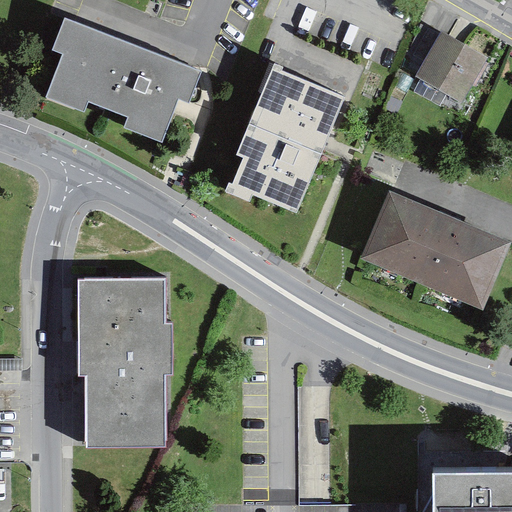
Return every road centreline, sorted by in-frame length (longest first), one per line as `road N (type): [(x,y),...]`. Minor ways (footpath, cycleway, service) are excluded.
road 1 (residential): [(511,395),(395,353),(294,300),(75,165)]
road 2 (residential): [(54,511),(51,262),(75,165)]
